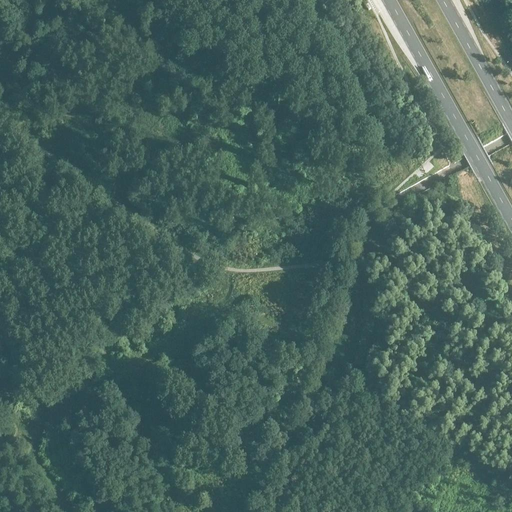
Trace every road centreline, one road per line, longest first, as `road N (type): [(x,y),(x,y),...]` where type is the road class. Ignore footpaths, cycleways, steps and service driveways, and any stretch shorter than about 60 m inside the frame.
road 1 (primary): [(391,0),(511,225)]
road 2 (primary): [(511,128),(442,0)]
